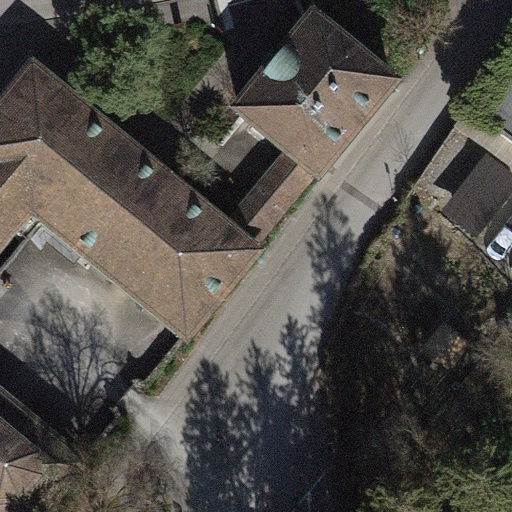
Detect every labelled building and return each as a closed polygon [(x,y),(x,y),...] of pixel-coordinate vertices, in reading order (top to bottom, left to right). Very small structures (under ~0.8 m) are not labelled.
[(288,155),(315,177),(319,180),(394,88),(315,23),(277,69),(239,114),(288,155)] [(511,50),(466,113),(511,147),(511,50)] [(0,186),(34,214),(187,340),(257,256),(252,252),(225,230),(35,73),(0,115),(0,186)] [(315,177),(288,155),(225,230),(252,252),(315,177)] [(0,255),(34,214),(0,186),(0,511),(45,511),(83,467),(0,398),(0,255)]
